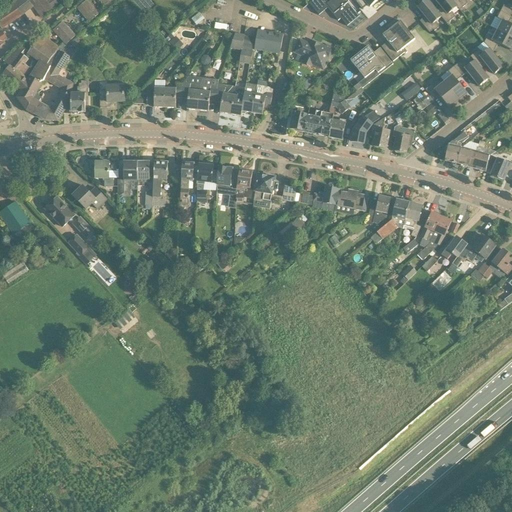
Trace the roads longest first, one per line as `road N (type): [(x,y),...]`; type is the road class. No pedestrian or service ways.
road 1 (secondary): [(404,173),(177,135),(32,142)]
road 2 (trunk): [(511,375),(349,511)]
road 3 (trunk): [(386,511),(511,406)]
road 4 (residential): [(511,81),(404,173)]
